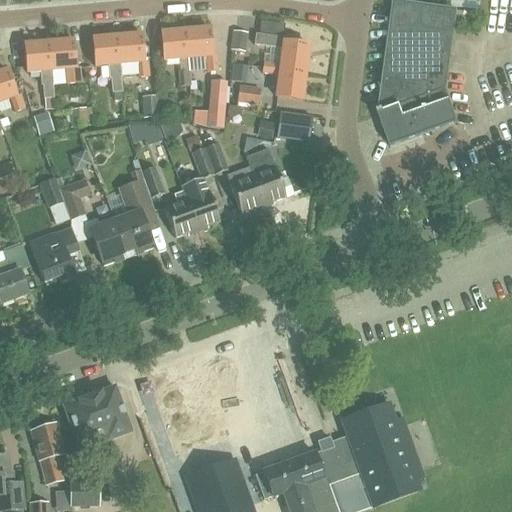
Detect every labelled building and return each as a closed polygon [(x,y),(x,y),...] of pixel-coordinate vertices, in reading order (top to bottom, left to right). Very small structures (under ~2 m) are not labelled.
[(458,11),(395,2),(381,104),(383,111),(379,113),(392,148),(459,124),(447,89),(456,24),(475,27),(477,15),(458,11)] [(186,32),(188,60),(207,58),(208,73),(218,72),(217,57),(212,57),(210,30),(186,32)] [(162,34),(164,62),(188,60),(186,32),(162,34)] [(245,53),(248,34),(233,32),(230,51),(245,53)] [(271,48),(268,65),(264,64),(264,69),(305,74),(309,46),(284,43),(285,39),(268,37),(255,35),(254,46),(266,47),(271,48)] [(139,78),(149,78),(148,63),(144,63),(141,36),(117,38),(121,79),(122,79),(120,66),(138,64),(139,78)] [(112,94),(114,94),(114,102),(123,101),(122,93),(123,93),(121,79),(117,38),(93,40),(96,68),(108,67),(109,80),(111,80),(112,94)] [(66,85),(71,85),(81,84),(80,69),(75,70),(73,42),(49,44),(51,72),(52,72),(65,71),(66,85)] [(44,100),(45,108),(55,107),(54,99),(53,85),(54,85),(52,72),(51,72),(49,44),(25,46),(27,74),(40,73),(41,86),(43,86),(44,100)] [(305,74),(264,69),(263,74),(280,76),(277,98),(302,101),(305,74)] [(16,113),(25,110),(20,96),(16,98),(7,71),(0,73),(0,103),(11,100),(16,113)] [(189,72),(178,73),(180,88),(191,87),(190,72),(189,72)] [(226,83),(211,82),(209,113),(194,111),(193,126),(223,130),(226,83)] [(258,107),(261,90),(240,86),(237,104),(258,107)] [(159,97),(142,98),(143,119),(160,118),(159,97)] [(71,129),(89,126),(87,108),(69,111),(71,129)] [(50,115),(34,119),(38,135),(54,131),(50,115)] [(303,118),(281,115),(278,135),(300,138),(303,118)] [(7,118),(0,121),(2,128),(10,126),(7,118)] [(128,129),(135,147),(152,142),(147,128),(128,129)] [(219,146),(206,150),(216,176),(229,171),(219,146)] [(206,150),(193,154),(203,180),(216,176),(206,150)] [(254,178),(250,167),(249,168),(264,209),(274,205),(273,203),(286,199),(275,170),(254,178)] [(152,200),(166,195),(156,168),(143,173),(152,200)] [(227,176),(231,187),(242,215),(253,211),(254,213),(264,209),(249,168),(227,176)] [(141,218),(155,213),(144,180),(145,180),(141,171),(133,173),(136,183),(117,190),(124,208),(125,207),(129,217),(115,222),(129,258),(153,249),(147,233),(141,218)] [(55,181),(70,221),(87,216),(81,200),(91,197),(85,181),(64,188),(61,179),(55,181)] [(55,181),(41,186),(49,208),(63,203),(55,181)] [(183,192),(175,195),(179,206),(166,211),(176,239),(188,235),(189,237),(199,234),(188,203),(183,192)] [(188,203),(199,234),(209,230),(208,228),(222,223),(211,194),(188,203)] [(104,267),(129,258),(115,222),(101,228),(98,219),(88,223),(104,267)] [(67,257),(79,253),(71,231),(55,237),(54,236),(29,245),(44,285),(59,279),(61,284),(75,278),(67,257)] [(19,273),(30,269),(22,248),(4,255),(7,263),(0,265),(0,304),(1,306),(27,296),(19,273)] [(67,448),(77,448),(79,448),(79,445),(104,436),(107,442),(130,434),(114,388),(63,407),(70,426),(65,428),(67,448)] [(283,494),(289,511),(340,511),(330,484),(366,471),(379,506),(423,489),(416,472),(424,469),(407,425),(400,427),(394,412),(350,429),(352,435),(334,442),(333,439),(321,443),(322,446),(317,448),(316,446),(262,466),(273,494),(282,491),(283,494)] [(55,458),(64,456),(55,425),(30,432),(39,464),(46,486),(62,482),(55,458)] [(0,511),(24,510),(22,484),(10,485),(7,457),(0,457),(0,511)] [(189,478),(201,511),(252,511),(234,462),(189,478)] [(92,484),(70,484),(70,507),(98,507),(98,484),(92,484)] [(30,504),(30,511),(49,511),(49,503),(30,504)]
